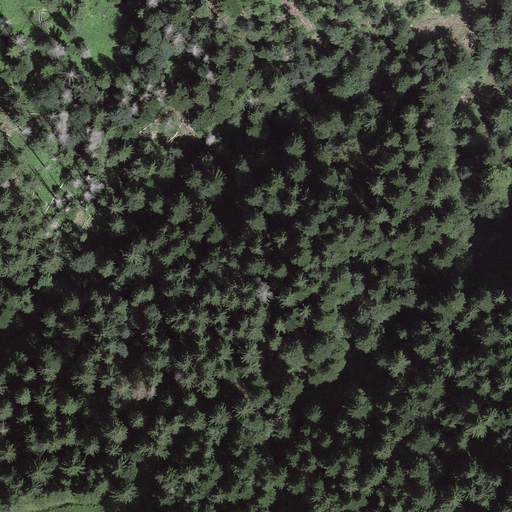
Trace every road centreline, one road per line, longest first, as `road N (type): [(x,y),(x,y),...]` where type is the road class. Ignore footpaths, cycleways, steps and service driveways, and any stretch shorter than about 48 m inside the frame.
road 1 (track): [(17,511),(93,496),(159,465),(190,479),(216,511)]
road 2 (track): [(121,0),(128,37),(97,84),(83,148)]
road 3 (track): [(228,511),(227,433),(243,370)]
